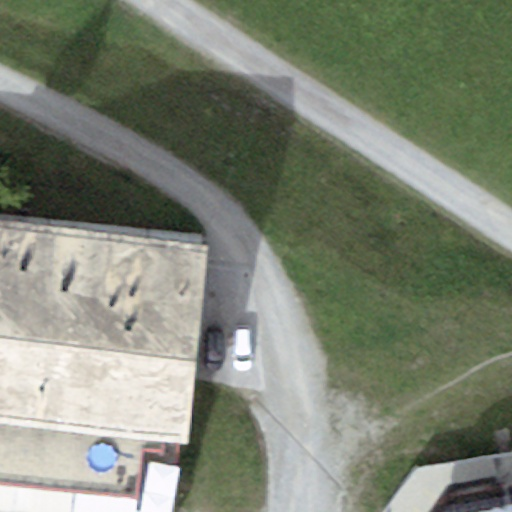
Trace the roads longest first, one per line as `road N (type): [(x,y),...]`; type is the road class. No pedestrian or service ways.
road 1 (track): [(511,235),(155,0)]
road 2 (track): [(281,332),(204,198),(0,88)]
road 3 (track): [(330,511),(281,332)]
